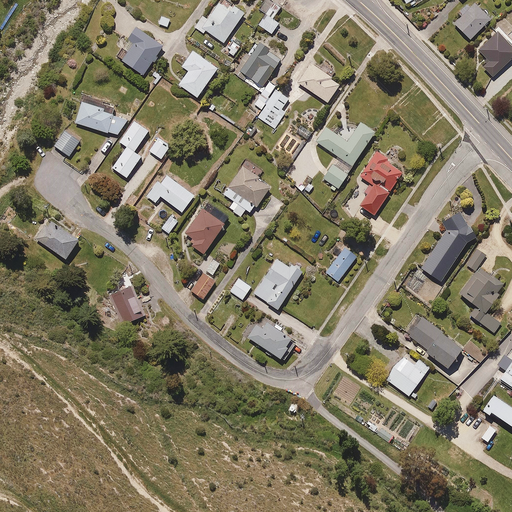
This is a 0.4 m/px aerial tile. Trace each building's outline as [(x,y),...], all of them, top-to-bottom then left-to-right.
[(224,0),(210,0),(194,22),(216,39),(237,9),(224,0)] [(467,0),(446,20),(462,37),(483,17),(467,0)] [(277,15),(269,9),(258,23),(272,34),(280,24),(274,19),(277,15)] [(171,18),(160,16),(159,25),(169,26),(171,18)] [(128,21),(107,51),(136,71),(156,41),(128,21)] [(511,51),(490,26),(471,46),(481,56),(475,62),(485,73),(511,51)] [(264,45),(253,38),(233,67),(256,84),(272,59),(260,52),(264,45)] [(173,62),(180,66),(171,80),(190,93),(211,64),(186,45),(173,62)] [(334,79),(302,59),(289,79),(321,99),(334,79)] [(279,86),(266,104),(267,105),(258,117),(274,129),(287,112),(282,108),(288,99),(294,103),(297,99),(279,86)] [(73,96),(67,120),(102,129),(108,106),(73,96)] [(143,126),(127,116),(112,138),(118,143),(104,163),(120,173),(135,151),(129,147),(143,126)] [(341,137),(319,122),(309,138),(346,162),(368,129),(353,120),(341,137)] [(81,141),(65,130),(55,146),(70,156),(81,141)] [(47,138),(38,133),(33,143),(45,150),(49,144),(44,142),(47,138)] [(171,146),(157,137),(149,150),(162,158),(171,146)] [(398,164),(370,146),(353,173),(360,177),(363,173),(383,186),(398,164)] [(235,163),(222,182),(250,202),(264,182),(235,163)] [(152,176),(138,192),(148,199),(153,193),(175,209),(188,192),(159,170),(154,176),(152,176)] [(217,221),(196,205),(176,229),(185,235),(182,242),(195,250),(217,221)] [(452,207),(434,219),(438,228),(413,263),(433,278),(469,233),(452,207)] [(43,214),(27,234),(57,254),(71,236),(43,214)] [(359,261),(344,248),(325,269),(339,282),(359,261)] [(269,254),(243,291),(270,309),(297,268),(286,261),(283,263),(269,254)] [(470,261),(452,287),(468,303),(462,311),(485,328),(494,318),(479,308),(498,281),(470,261)] [(216,283),(202,273),(190,290),(204,300),(216,283)] [(136,307),(124,280),(112,284),(125,313),(136,307)] [(455,343),(414,313),(400,330),(418,346),(415,348),(439,364),(455,343)] [(287,337),(258,318),(255,324),(249,320),(240,334),(274,357),(287,337)] [(511,340),(490,374),(511,389),(511,404),(510,406),(485,391),(474,405),(483,411),(485,408),(511,426),(511,340)] [(410,355),(399,349),(378,374),(400,392),(422,363),(410,355)]
